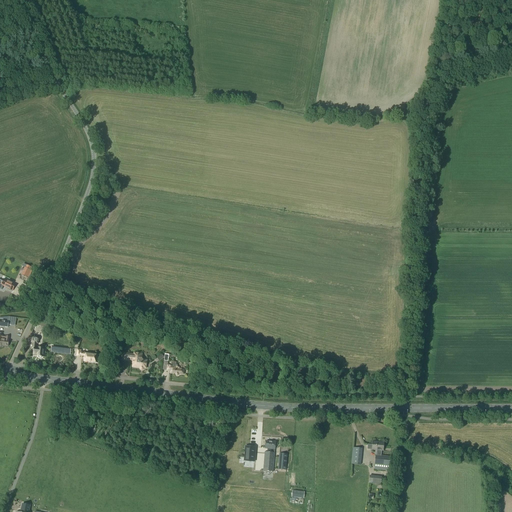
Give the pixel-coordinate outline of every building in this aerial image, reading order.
[(27,277),(30,270),(24,268),(21,275),(27,277)] [(13,291),(16,284),(12,283),(3,279),(1,285),(13,291)] [(0,317),(0,326),(8,328),(8,321),(9,317),(0,317)] [(0,347),(1,347),(1,346),(8,347),(9,337),(6,337),(6,338),(2,337),(2,336),(0,336),(0,347)] [(44,357),(46,346),(38,345),(39,337),(32,337),(31,344),(33,344),(32,349),(34,350),(33,355),(36,356),(39,358),(40,358),(41,358),(41,357),(42,356),(44,357)] [(97,363),(98,355),(85,354),(85,352),(81,352),(81,350),(77,350),(76,356),(81,357),(81,356),(83,357),(83,362),(97,363)] [(141,369),(141,368),(146,369),(147,361),(142,360),(141,359),(142,354),(134,353),(134,355),(122,353),(121,360),(128,361),(133,361),(132,367),(137,368),(137,369),(138,369),(138,370),(139,370),(140,370),(141,370),(141,369)] [(178,375),(179,374),(183,375),(184,370),(179,369),(179,368),(178,367),(177,366),(177,365),(176,365),(176,363),(171,362),(168,361),(166,371),(170,372),(170,373),(175,374),(176,375),(176,376),(177,376),(178,375)] [(266,441),(265,449),(267,449),(267,452),(264,452),(263,471),(273,472),(274,453),(274,450),(275,442),(266,441)] [(372,442),(372,451),(376,451),(376,455),(375,455),(374,470),(390,471),(392,457),(381,456),(381,452),(383,452),(383,443),(372,442)] [(255,448),(245,447),(244,461),(254,462),(255,448)] [(351,460),(360,461),(362,449),(353,448),(351,460)] [(278,470),(286,471),(287,455),(279,454),(278,470)] [(257,474),(257,487),(269,488),(270,475),(257,474)]
